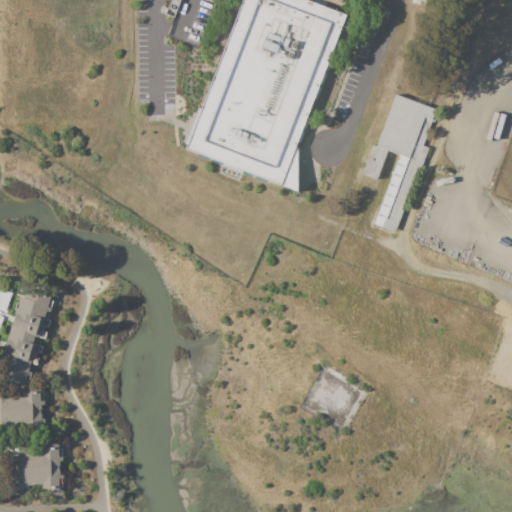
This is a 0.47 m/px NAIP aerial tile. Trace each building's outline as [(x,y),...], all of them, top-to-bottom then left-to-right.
[(165,14),(170,0),(179,0),(173,17),(165,14)] [(304,0),(242,0),(185,150),(222,164),(218,173),(239,181),(242,172),(280,187),(280,185),(298,192),(298,189),(303,189),(303,160),(298,160),(298,146),(296,146),(297,142),(299,143),(307,123),(305,122),(314,99),(316,100),(328,68),(326,67),(346,16),(304,0)] [(413,0),(412,4),(426,9),(429,0),(413,0)] [(395,94),(376,146),(372,144),(361,175),(375,180),(387,150),(399,155),(373,225),(393,232),(418,168),(420,169),(428,148),(422,145),(431,122),(433,122),(438,110),(395,94)] [(12,322),(13,322),(15,314),(14,314),(16,308),(17,309),(18,305),(17,304),(20,296),(24,297),(26,289),(51,297),(50,300),(56,302),(53,310),(50,309),(49,313),(46,311),(45,314),(48,315),(47,319),(50,320),(48,328),(45,327),(44,330),(47,331),(44,339),(41,338),(39,345),(42,346),(40,354),(37,353),(36,356),(39,357),(36,365),(33,364),(32,368),(29,367),(28,370),(31,371),(30,374),(33,375),(31,384),(25,382),(24,385),(0,378),(0,375),(2,370),(0,369),(0,360),(1,360),(3,356),(2,356),(3,351),(4,351),(7,343),(5,342),(12,322)] [(0,389),(3,389),(4,392),(9,392),(9,396),(14,396),(14,397),(18,397),(17,396),(22,396),(22,391),(27,391),(27,389),(39,388),(39,393),(46,393),(47,402),(44,402),(44,406),(40,406),(41,410),(40,410),(40,414),(41,414),(41,419),(44,419),(44,422),(47,422),(47,432),(40,432),(40,436),(29,436),(28,434),(23,434),(23,429),(9,430),(10,434),(4,434),(4,437),(0,437),(0,389)] [(10,445),(22,445),(22,447),(27,447),(27,452),(33,451),(33,453),(36,453),(36,451),(41,451),(41,447),(46,447),(46,444),(57,444),(57,449),(65,449),(65,458),(62,458),(62,461),(59,461),(59,466),(58,466),(58,468),(58,470),(59,470),(59,475),(62,475),(63,478),(65,478),(65,487),(58,487),(58,492),(47,492),(47,490),(41,490),(41,485),(28,485),(28,490),(23,490),(23,493),(10,493),(10,489),(4,489),(4,477),(10,477),(10,461),(4,461),(3,450),(10,450),(10,445)]
